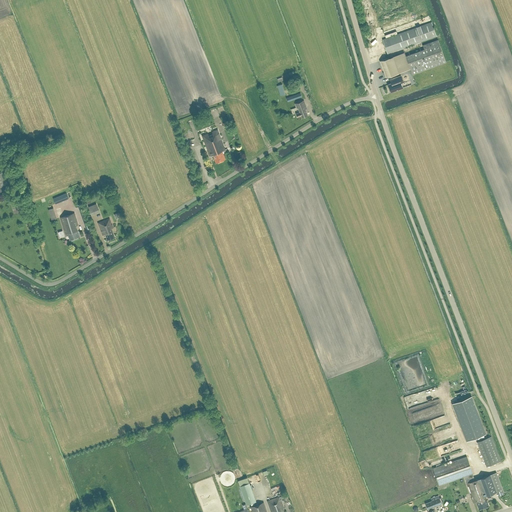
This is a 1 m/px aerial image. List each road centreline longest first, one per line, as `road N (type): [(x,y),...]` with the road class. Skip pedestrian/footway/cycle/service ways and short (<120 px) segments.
road 1 (unclassified): [(0,257),(44,283),(60,280),(320,118),(376,95)]
road 2 (tertiary): [(511,459),(376,95)]
